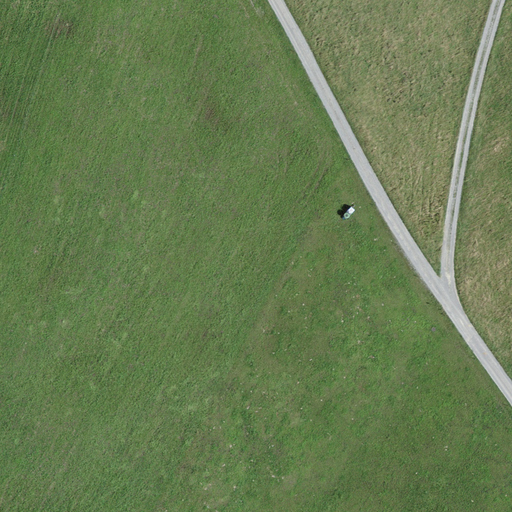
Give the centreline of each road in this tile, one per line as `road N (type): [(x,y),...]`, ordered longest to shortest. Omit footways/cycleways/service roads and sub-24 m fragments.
road 1 (track): [(511,393),(448,303),(276,0)]
road 2 (track): [(448,303),(468,104),(496,0)]
